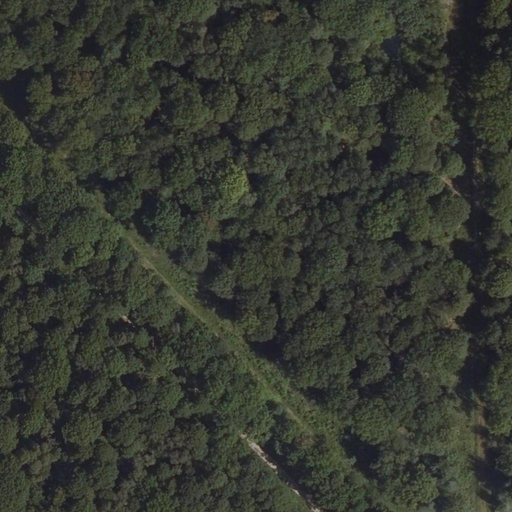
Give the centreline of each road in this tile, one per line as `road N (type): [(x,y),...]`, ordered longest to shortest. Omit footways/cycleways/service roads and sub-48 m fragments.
road 1 (track): [(0,107),(109,207),(401,511)]
road 2 (track): [(322,511),(0,188)]
